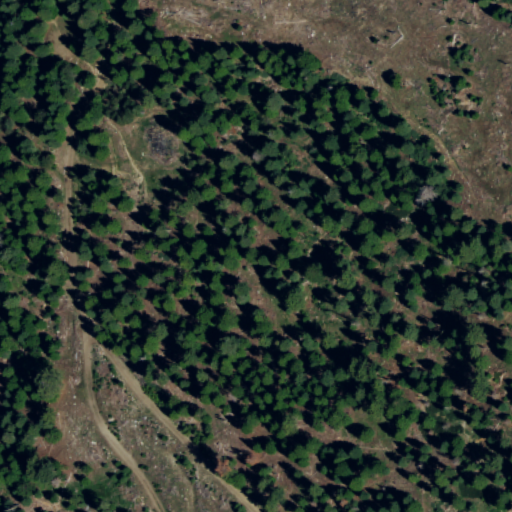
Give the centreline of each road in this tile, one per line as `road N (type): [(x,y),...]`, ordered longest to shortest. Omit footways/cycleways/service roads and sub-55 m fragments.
road 1 (track): [(175,511),(86,323),(70,241),(69,164),(121,0)]
road 2 (track): [(86,323),(216,482),(261,511)]
